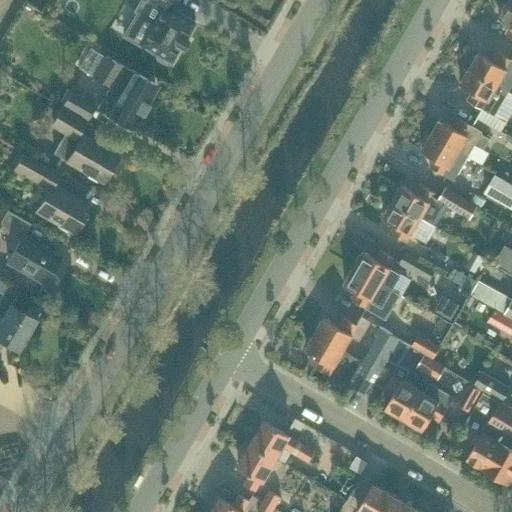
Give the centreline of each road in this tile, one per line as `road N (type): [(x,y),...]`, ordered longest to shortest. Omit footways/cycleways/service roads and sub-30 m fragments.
road 1 (tertiary): [(22,511),(318,0)]
road 2 (unclassified): [(232,355),(443,0)]
road 3 (residential): [(498,511),(232,355)]
road 4 (unclassified): [(140,511),(232,355)]
